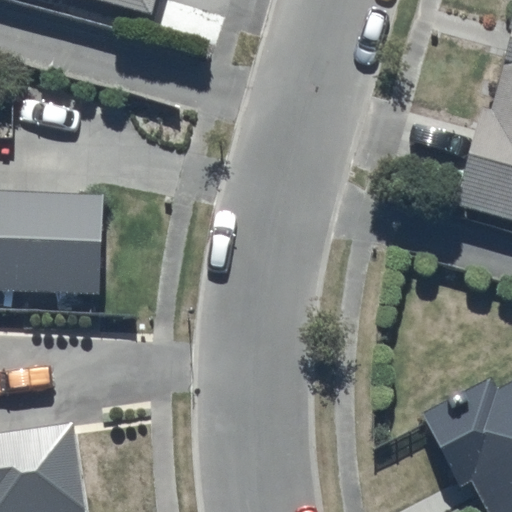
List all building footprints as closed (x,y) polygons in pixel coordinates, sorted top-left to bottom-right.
[(105,0),(151,13),(153,0),(105,0)] [(483,105),(455,201),(511,217),(511,6),(497,57),(505,60),(490,107),(483,105)] [(0,288),(96,291),(97,191),(0,188),(0,288)] [(447,401),(420,412),(454,487),(473,479),(487,511),(511,511),(511,381),(493,390),(489,381),(463,393),(462,393),(461,392),(460,392),(459,391),(458,391),(456,391),(455,392),(454,392),(453,393),(452,393),(451,394),(450,394),(449,395),(449,396),(448,397),(448,398),(448,399),(447,399),(447,400),(447,401)] [(0,511),(84,511),(70,421),(0,431),(0,511)]
